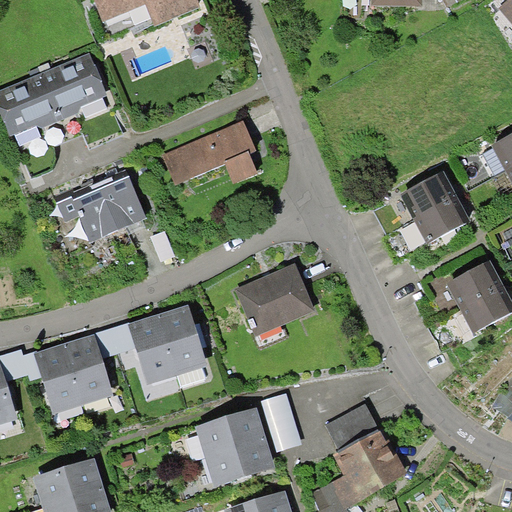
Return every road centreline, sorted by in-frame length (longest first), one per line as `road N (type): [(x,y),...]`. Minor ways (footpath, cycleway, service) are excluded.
road 1 (residential): [(328,201),(115,303),(0,333)]
road 2 (residential): [(511,455),(488,451),(434,407),(368,292),(328,201)]
road 3 (unknown): [(283,90),(50,163)]
road 4 (residential): [(328,201),(246,0)]
